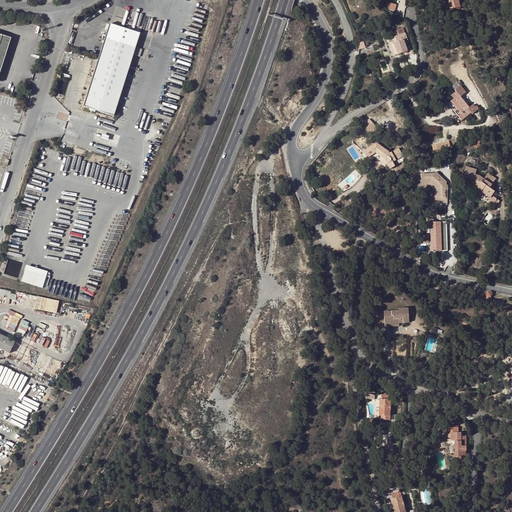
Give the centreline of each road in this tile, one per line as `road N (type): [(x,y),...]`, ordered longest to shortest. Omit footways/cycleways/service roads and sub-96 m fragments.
road 1 (motorway): [(258,0),(170,224),(7,511)]
road 2 (motorway): [(37,511),(194,230),(284,0)]
road 3 (residential): [(376,511),(302,189)]
road 4 (residential): [(0,220),(57,34),(50,7)]
road 5 (residential): [(316,207),(353,349),(364,364),(408,386)]
road 6 (residential): [(316,207),(421,267),(511,292)]
road 7 (residential): [(321,145),(420,68),(412,0)]
road 8 (residential): [(301,0),(325,46),(324,73),(292,137),(296,175)]
road 9 (unclassified): [(321,145),(352,55),(333,0)]
road 10 (residential): [(414,511),(403,450),(408,386)]
